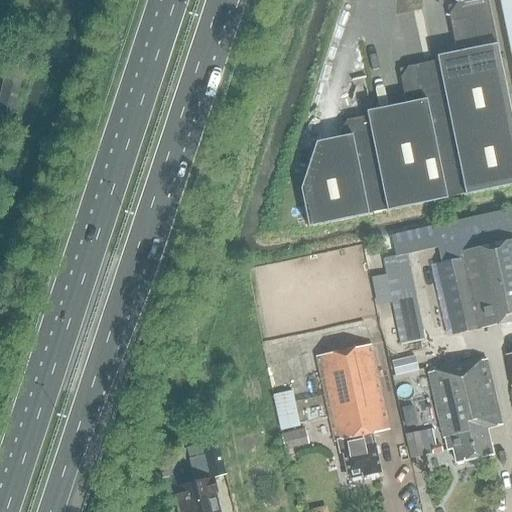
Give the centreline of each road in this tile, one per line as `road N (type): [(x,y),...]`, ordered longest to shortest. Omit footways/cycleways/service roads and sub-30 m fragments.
road 1 (trunk): [(49,511),(225,0)]
road 2 (trunk): [(174,0),(5,511)]
